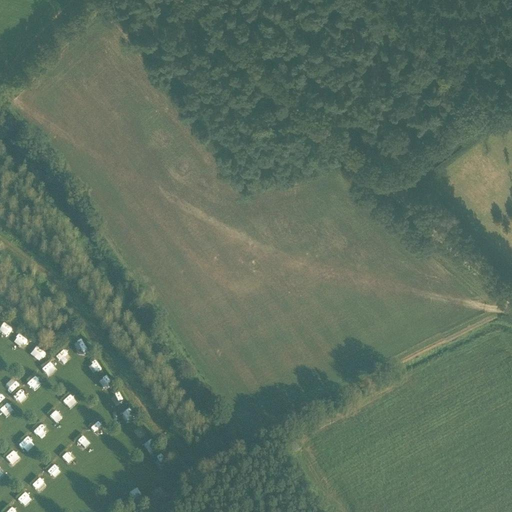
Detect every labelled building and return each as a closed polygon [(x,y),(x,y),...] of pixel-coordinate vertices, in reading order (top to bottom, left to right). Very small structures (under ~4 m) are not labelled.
[(79,345),(76,352),(83,355),(86,347),(79,345)] [(63,352),(56,359),(62,365),(69,359),(63,352)] [(92,374),(100,368),(94,361),(87,366),(92,374)] [(42,370),(52,381),(60,374),(50,363),(42,370)] [(27,384),(34,390),(41,383),(34,377),(27,384)] [(11,381),(5,386),(11,392),(17,387),(11,381)] [(19,391),(13,397),(20,404),(26,398),(19,391)] [(62,403),(75,414),(81,407),(69,395),(62,403)] [(0,411),(0,412),(8,417),(13,409),(4,404),(0,411)] [(49,417),(56,424),(61,419),(55,412),(49,417)] [(42,439),(48,432),(41,425),(34,432),(42,439)] [(82,451),(89,444),(83,437),(75,444),(82,451)] [(26,441),(21,447),(28,453),(33,447),(26,441)] [(70,466),(74,461),(66,454),(62,459),(70,466)] [(52,467),(48,471),(53,477),(57,473),(52,467)] [(33,486),(40,494),(46,488),(39,480),(33,486)] [(152,490),(156,498),(164,494),(160,486),(152,490)] [(137,488),(129,492),(133,499),(141,495),(137,488)]
